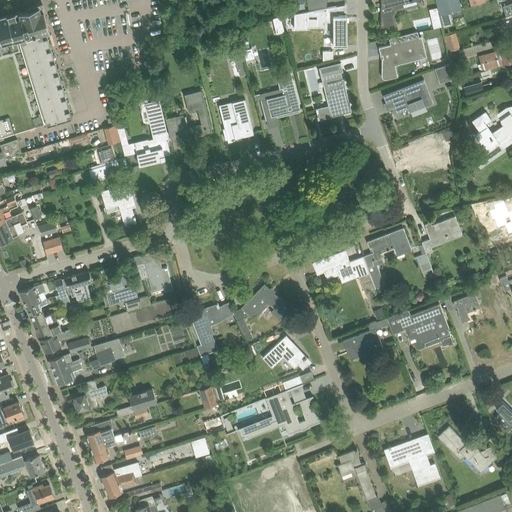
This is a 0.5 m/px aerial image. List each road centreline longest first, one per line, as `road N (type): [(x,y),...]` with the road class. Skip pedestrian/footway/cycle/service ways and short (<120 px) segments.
road 1 (residential): [(377,130),(184,178),(169,192),(178,231)]
road 2 (tertiary): [(87,511),(2,288)]
road 3 (residential): [(289,255),(396,214),(402,193),(377,130)]
road 4 (residential): [(365,425),(352,419),(289,255)]
road 5 (residential): [(2,288),(178,231)]
road 6 (residential): [(365,425),(511,369)]
road 7 (residential): [(178,231),(196,284),(289,255)]
road 8 (residential): [(377,130),(362,93),(361,0)]
